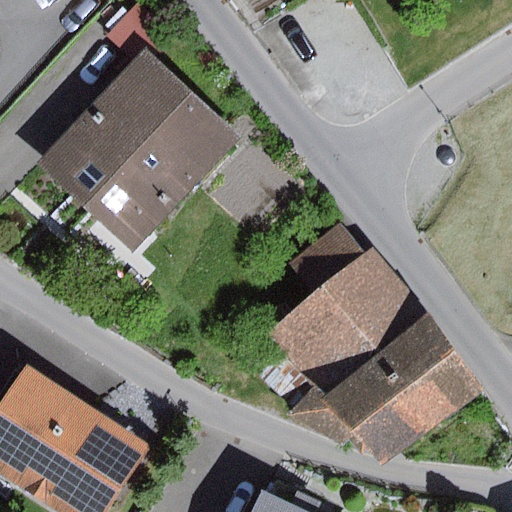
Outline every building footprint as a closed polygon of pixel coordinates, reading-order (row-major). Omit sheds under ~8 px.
[(108,38),(140,67),(150,56),(173,30),(141,1),(108,38)] [(140,67),(44,168),(137,255),(243,143),(150,56),(140,67)] [(331,401),(431,316),(375,248),(367,254),(343,222),(290,267),(313,294),(266,335),(312,383),(331,401)] [(431,316),(331,401),(312,383),(287,416),(388,469),(487,395),(431,316)] [(108,511),(151,448),(27,367),(0,408),(0,475),(56,511),(108,511)] [(303,511),(263,492),(254,511),(303,511)]
